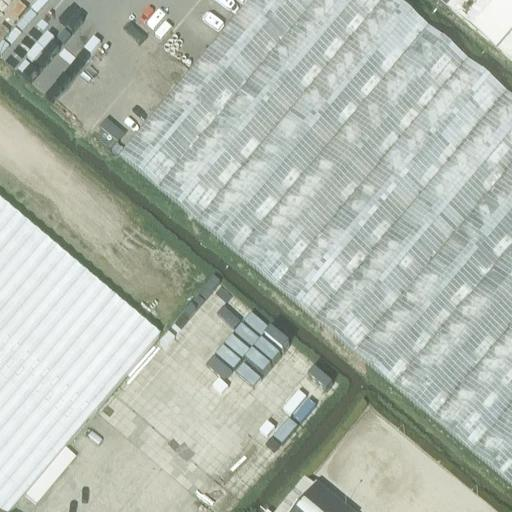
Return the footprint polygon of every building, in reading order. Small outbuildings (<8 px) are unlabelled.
[(511,488),(511,487),(511,100),(392,0),(254,0),(120,159),(511,488)] [(511,0),(455,0),(452,5),(447,10),(511,64),(511,0)] [(0,511),(12,511),(158,340),(0,206),(0,511)] [(186,381),(134,442),(165,468),(217,407),(186,381)] [(279,511),(348,511),(317,485),(314,489),(305,481),(279,511)]
